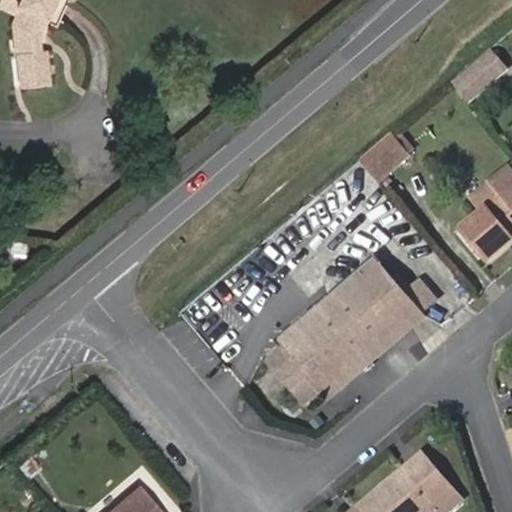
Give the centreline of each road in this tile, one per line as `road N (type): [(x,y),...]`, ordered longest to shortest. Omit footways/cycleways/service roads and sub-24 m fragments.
road 1 (primary): [(421,0),(86,285)]
road 2 (residential): [(86,285),(270,508)]
road 3 (residential): [(270,508),(460,353)]
road 4 (residential): [(460,353),(511,507)]
